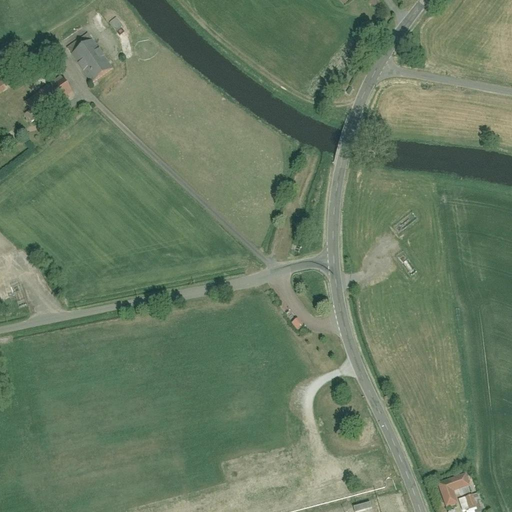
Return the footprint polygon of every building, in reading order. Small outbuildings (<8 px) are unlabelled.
[(109,23),(117,33),(124,27),(116,18),(109,23)] [(70,48),(74,55),(95,41),(90,34),(70,48)] [(95,41),(74,55),(93,82),(114,68),(95,41)] [(3,78),(0,80),(0,95),(10,90),(3,78)] [(66,79),(27,103),(36,118),(75,93),(66,79)] [(297,321),(291,325),(297,333),(303,328),(297,321)] [(386,467),(374,469),(376,481),(385,479),(389,478),(386,467)] [(467,474),(441,483),(449,508),(461,504),(456,492),(471,486),(467,474)] [(480,492),(461,499),(465,510),(468,509),(469,511),(484,511),(487,511),(480,492)] [(403,511),(399,493),(379,499),(382,511),(403,511)]
